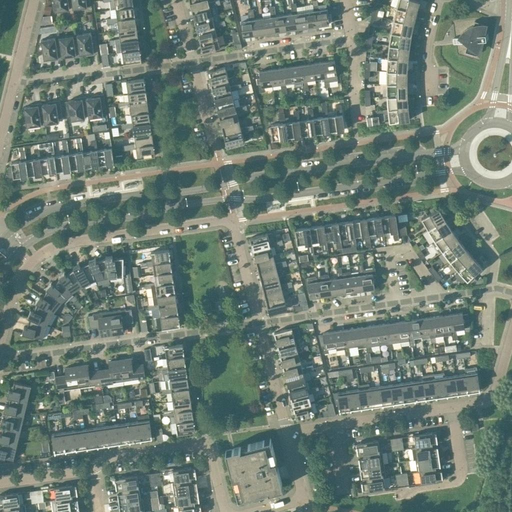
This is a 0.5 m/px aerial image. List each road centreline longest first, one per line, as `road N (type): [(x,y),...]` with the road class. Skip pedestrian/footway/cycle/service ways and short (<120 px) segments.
road 1 (tertiary): [(0,280),(16,250),(76,224),(468,170)]
road 2 (tertiary): [(464,144),(67,205),(5,237)]
road 3 (residential): [(0,345),(17,282),(52,248),(232,221)]
road 4 (residential): [(285,431),(232,221)]
road 5 (residential): [(0,355),(187,333)]
road 6 (residential): [(92,468),(109,456),(202,444),(226,511)]
road 7 (residential): [(310,317),(490,287)]
road 8 (residential): [(285,431),(452,407)]
road 9 (residential): [(181,63),(14,81)]
road 10 (residential): [(351,40),(201,60)]
road 11 (residential): [(396,491),(461,476),(452,407)]
road 12 (residential): [(252,511),(303,499),(285,431)]
